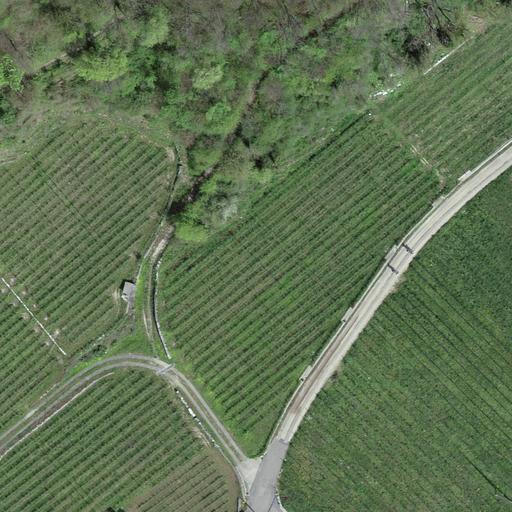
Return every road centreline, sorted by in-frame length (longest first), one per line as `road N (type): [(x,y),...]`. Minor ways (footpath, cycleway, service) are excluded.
road 1 (track): [(261,500),(304,395),(447,208),(511,156)]
road 2 (track): [(261,500),(198,394),(164,367),(127,363),(78,387),(0,451)]
